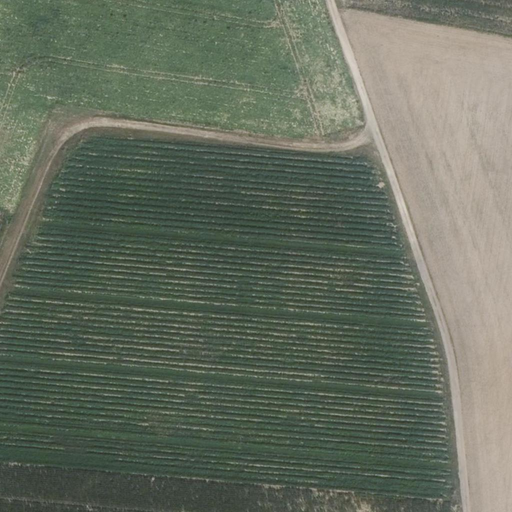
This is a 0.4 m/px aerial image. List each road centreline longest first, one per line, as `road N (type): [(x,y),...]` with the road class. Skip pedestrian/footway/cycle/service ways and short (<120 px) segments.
road 1 (track): [(372,122),(362,140),(332,148),(83,125),(65,143),(0,303)]
road 2 (track): [(372,122),(446,342),(460,511)]
road 3 (track): [(331,0),(372,122)]
